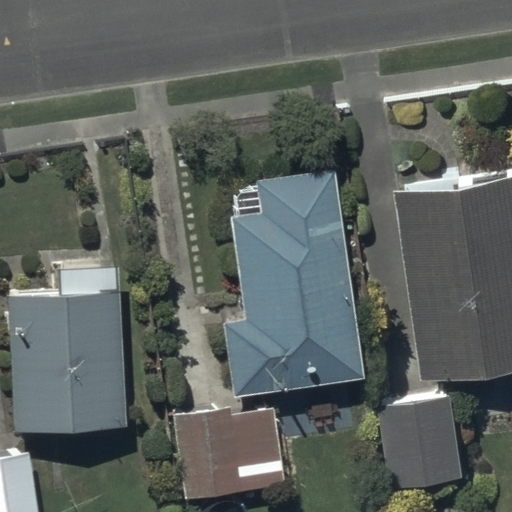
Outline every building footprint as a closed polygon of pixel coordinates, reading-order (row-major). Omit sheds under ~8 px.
[(217,288),(225,355),(340,340),(312,125),(247,133),(251,171),(228,174),(242,285),(217,288)] [(511,128),(398,142),(420,329),(511,318),(511,128)] [(0,252),(0,390),(109,384),(102,247),(0,252)] [(452,384),(380,392),(388,473),(460,465),(452,384)] [(224,394),(169,400),(179,488),(277,476),(268,396),(225,401),(224,394)] [(33,511),(24,443),(0,446),(0,511),(33,511)]
